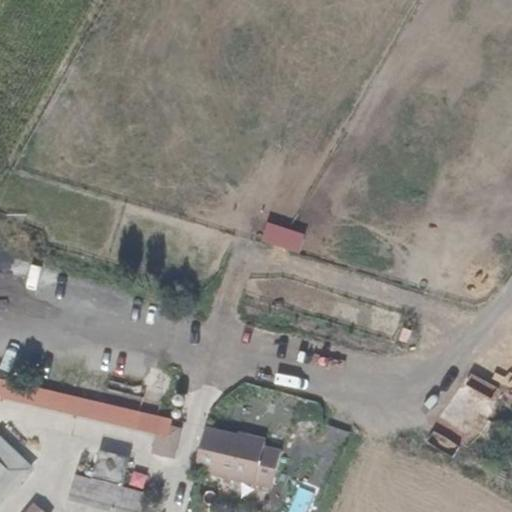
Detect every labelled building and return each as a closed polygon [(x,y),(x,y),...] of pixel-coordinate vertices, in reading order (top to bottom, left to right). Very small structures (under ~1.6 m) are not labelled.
[(195,475),(203,435),(195,433),(195,430),(21,394),(0,407),(0,429),(27,412),(183,446),(178,473),(195,475)] [(442,432),(465,450),(488,422),(464,403),(442,432)] [(291,497),(300,458),(287,455),(286,451),(226,438),(218,480),(291,497)] [(96,479),(124,485),(129,460),(101,454),(96,479)] [(148,511),(152,495),(76,477),(67,511),(148,511)] [(45,511),(34,503),(27,511),(45,511)]
